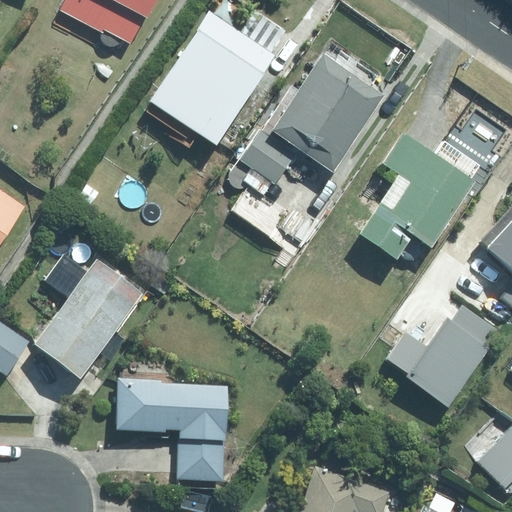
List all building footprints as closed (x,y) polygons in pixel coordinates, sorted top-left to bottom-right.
[(66,0),(57,17),(96,38),(98,35),(127,51),(154,0),(66,0)] [(214,81),(209,90),(240,111),(273,59),(268,56),(283,34),(252,14),(237,37),(205,17),(178,59),(214,81)] [(248,174),(240,186),(261,201),(269,188),(272,190),(293,159),(326,182),(382,101),(320,60),(295,95),(289,91),(259,135),(258,133),(235,165),(248,174)] [(170,63),(165,70),(176,78),(181,71),(170,63)] [(2,67),(0,69),(0,95),(14,78),(2,67)] [(379,167),(399,181),(354,243),(390,269),(400,255),(413,264),(421,254),(425,256),(473,188),(464,181),(475,166),(460,155),(454,164),(439,153),(434,160),(401,137),(379,167)] [(86,186),(75,200),(87,210),(98,197),(86,186)] [(0,198),(0,245),(22,214),(0,198)] [(504,235),(483,257),(511,283),(511,224),(505,217),(496,227),(504,235)] [(42,286),(66,304),(28,356),(74,390),(131,310),(62,260),(42,286)] [(0,328),(0,380),(0,381),(25,346),(0,328)] [(224,391),(115,384),(112,435),(176,440),(173,485),(218,488),(224,391)] [(444,390),(436,401),(446,408),(454,396),(444,390)] [(380,511),(386,498),(311,472),(296,511),(288,511),(380,511)]
